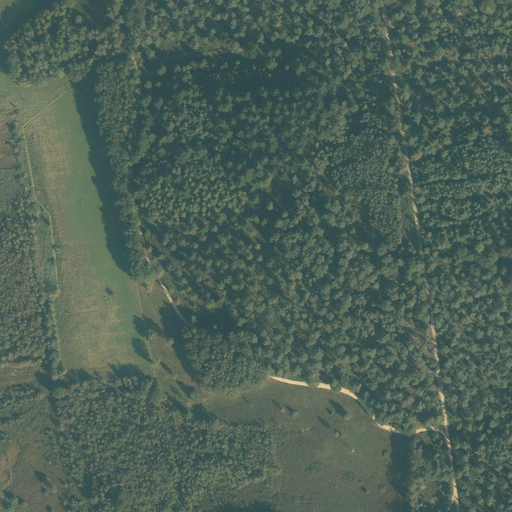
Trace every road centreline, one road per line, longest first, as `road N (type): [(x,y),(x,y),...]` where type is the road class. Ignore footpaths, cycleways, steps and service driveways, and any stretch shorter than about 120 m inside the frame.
road 1 (track): [(134,63),(132,190),(145,257),(183,320),(276,379),(355,396),(388,429),(443,426)]
road 2 (track): [(386,31),(443,426)]
road 3 (track): [(386,31),(511,8)]
